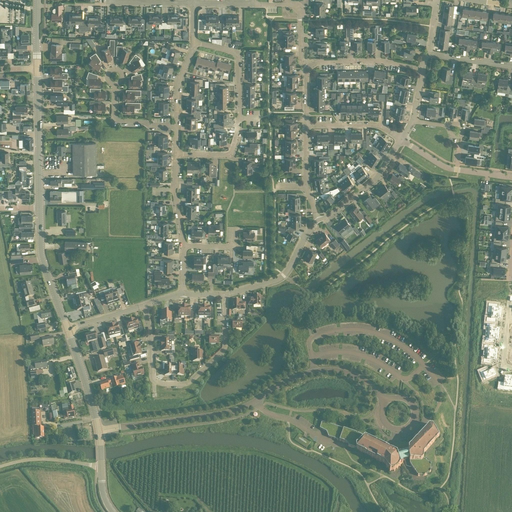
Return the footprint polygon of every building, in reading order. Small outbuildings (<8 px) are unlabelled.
[(327,8),(327,4),(327,3),(331,3),(330,0),(314,0),(314,3),(314,9),(325,9),(325,8),(327,8)] [(403,3),(403,9),(406,9),(406,14),(416,14),(416,6),(411,6),(411,3),(403,3)] [(54,13),(56,13),(56,14),(52,14),(52,21),(61,21),(61,9),(63,9),(63,5),(56,5),(56,9),(54,9),(53,10),(53,12),(54,13)] [(445,5),(444,12),(453,13),(454,6),(445,5)] [(325,14),(325,9),(314,9),(314,14),(320,14),(320,18),(326,18),(326,14),(325,14)] [(445,24),(444,27),(450,28),(451,25),(453,13),(444,12),(442,24),(445,24)] [(72,24),(75,24),(76,14),(69,14),(69,21),(66,21),(66,28),(72,28),(72,24)] [(82,21),(82,14),(76,14),(75,24),(79,24),(79,28),(81,28),(81,30),(81,33),(85,33),(86,31),(85,31),(85,24),(85,21),(82,21)] [(152,24),(156,24),(156,15),(150,15),(149,22),(146,22),(146,28),(152,28),(152,24)] [(159,28),(165,29),(165,23),(162,22),(162,15),(156,15),(156,24),(159,24),(159,28)] [(170,24),(174,24),(174,15),(168,15),(168,23),(165,23),(165,29),(170,29),(170,24)] [(174,24),(177,24),(177,27),(177,29),(180,29),(183,29),(183,26),(186,26),(186,18),(180,18),(180,15),(174,15),(174,24)] [(91,26),(94,26),(94,16),(88,16),(88,24),(85,24),(85,31),(86,31),(91,31),(91,26)] [(104,24),(101,24),(101,17),(94,16),(94,26),(97,27),(97,31),(103,31),(104,24)] [(209,26),(212,26),(212,16),(206,16),(206,23),(203,23),(203,30),(209,30),(209,26)] [(212,16),(212,26),(215,26),(215,30),(222,30),(222,24),(219,24),(219,16),(212,16)] [(229,26),(232,26),(232,16),(226,16),(226,22),(223,22),(223,30),(229,30),(229,26)] [(242,23),(239,23),(239,16),(232,16),(232,26),(236,26),(236,31),(242,31),(242,23)] [(111,17),(111,18),(107,18),(107,30),(113,30),(113,26),(117,26),(117,17),(111,17)] [(123,17),(117,17),(117,26),(120,26),(120,30),(126,30),(126,24),(123,24),(123,17)] [(131,26),(135,26),(135,17),(129,17),(129,24),(126,24),(126,30),(131,30),(131,26)] [(144,25),(144,19),(141,19),(141,17),(135,17),(135,26),(138,26),(138,30),(144,31),(144,25)] [(353,26),(353,25),(350,25),(350,27),(350,40),(354,40),(354,52),(361,52),(361,42),(361,38),(357,38),(357,36),(354,36),(354,27),(354,26),(353,26)] [(350,40),(350,27),(346,27),(346,37),(345,37),(344,38),(344,41),(340,41),(340,51),(345,51),(347,51),(348,51),(348,40),(350,40)] [(375,40),(378,40),(378,33),(378,27),(372,27),(372,32),(375,32),(375,39),(373,39),(373,41),(367,42),(367,52),(375,51),(375,40)] [(450,28),(444,27),(444,30),(440,29),(439,40),(448,41),(450,30),(450,28)] [(324,28),(316,28),(316,34),(314,34),(314,38),(324,38),(324,28)] [(283,35),(283,40),(294,40),(294,34),(289,34),(289,31),(282,31),(282,29),(280,29),(280,33),(281,34),(282,34),(282,35),(283,35)] [(183,33),(183,35),(183,39),(181,39),(181,38),(179,38),(178,37),(174,37),(173,40),(188,40),(188,37),(187,37),(188,32),(183,32),(183,33)] [(381,33),(378,33),(378,40),(381,40),(381,51),(389,51),(389,46),(392,46),(392,44),(392,41),(383,41),(383,38),(381,38),(381,33)] [(416,35),(407,33),(406,42),(416,44),(417,41),(415,41),(416,35)] [(18,45),(21,45),(29,45),(29,35),(21,35),(21,39),(18,39),(18,45)] [(463,50),(466,51),(468,39),(463,38),(463,37),(460,37),(460,38),(459,38),(458,45),(464,46),(463,50)] [(95,45),(91,39),(85,39),(91,48),(95,45)] [(469,51),(470,47),(475,48),(476,40),(468,39),(466,51),(469,51)] [(105,62),(109,61),(108,60),(111,59),(110,56),(110,55),(114,55),(115,40),(110,40),(109,46),(108,46),(108,49),(101,51),(104,61),(105,61),(105,62)] [(283,45),(282,45),(282,48),(291,48),(291,46),(294,46),(294,40),(283,40),(283,45)] [(447,49),(448,41),(439,40),(438,48),(447,49)] [(486,54),(489,54),(491,42),(482,41),(481,48),(487,49),(486,54)] [(10,52),(10,42),(5,42),(5,48),(1,48),(2,58),(8,58),(8,52),(10,52)] [(499,51),(500,44),(491,42),(489,54),(492,54),(493,50),(499,51)] [(169,53),(169,54),(178,56),(180,51),(173,49),(174,46),(167,44),(166,47),(167,48),(166,52),(169,53)] [(317,53),(326,53),(326,44),(315,44),(315,47),(317,47),(317,53)] [(19,59),(28,59),(28,54),(23,54),(23,50),(27,49),(27,45),(19,45),(16,46),(16,50),(19,50),(19,53),(19,59)] [(52,60),(52,63),(56,63),(56,60),(61,61),(62,53),(61,53),(61,45),(51,45),(51,52),(50,52),(50,60),(52,60)] [(124,63),(125,62),(126,62),(129,52),(123,49),(123,46),(116,46),(116,55),(120,55),(120,57),(119,59),(122,61),(121,62),(124,63)] [(412,59),(413,53),(415,54),(415,50),(405,48),(403,57),(412,59)] [(90,57),(91,59),(87,65),(96,72),(96,71),(97,72),(99,69),(98,68),(100,66),(98,64),(97,63),(100,60),(95,53),(90,57)] [(293,57),(293,55),(294,55),(294,53),(284,53),(284,58),(285,58),(285,63),(295,63),(295,57),(293,57)] [(135,54),(130,61),(133,64),(132,65),(129,67),(131,69),(130,70),(132,73),(133,72),(133,73),(142,66),(139,61),(140,58),(135,54)] [(178,56),(169,54),(168,59),(162,57),(161,60),(167,61),(169,62),(170,60),(177,61),(178,56)] [(204,59),(197,57),(195,66),(199,67),(198,71),(200,71),(204,59)] [(164,64),(163,70),(172,72),(173,67),(166,65),(167,61),(161,60),(157,59),(156,62),(164,64)] [(204,69),(208,70),(210,61),(204,59),(200,71),(203,72),(204,69)] [(217,63),(210,61),(208,70),(212,71),(211,74),(214,75),(215,70),(217,63)] [(219,74),(221,75),(224,63),(218,61),(217,63),(215,70),(220,71),(219,74)] [(231,65),(224,63),(221,75),(223,76),(224,72),(229,73),(231,65)] [(287,75),(287,80),(298,81),(298,77),(297,77),(297,75),(292,75),(292,69),(295,69),(295,63),(285,63),(284,63),(284,68),(283,68),(283,75),(287,75)] [(443,68),(441,78),(445,79),(445,83),(452,84),(453,77),(449,76),(450,70),(443,68)] [(68,80),(68,74),(62,74),(62,69),(51,69),(49,69),(49,73),(51,73),(50,76),(56,76),(55,79),(68,80)] [(163,75),(168,76),(170,77),(172,72),(163,70),(159,69),(158,74),(157,74),(156,77),(162,78),(163,75)] [(373,80),(378,81),(380,71),(375,70),(373,77),(370,77),(369,83),(372,84),(373,80)] [(383,85),(383,86),(387,87),(387,80),(384,79),(385,72),(380,71),(378,81),(378,84),(383,85)] [(463,71),(462,81),(470,82),(470,85),(472,86),(473,86),(474,77),(471,77),(472,73),(463,71)] [(95,79),(97,75),(88,72),(86,78),(89,79),(89,86),(100,86),(100,85),(101,85),(101,82),(100,82),(100,79),(97,79),(95,79)] [(140,81),(143,80),(141,73),(132,76),(133,80),(132,80),(129,80),(129,83),(127,83),(127,86),(129,86),(129,87),(140,87),(140,81)] [(326,73),(326,76),(317,76),(317,82),(327,82),(327,76),(327,73),(326,73)] [(474,77),(473,86),(476,86),(485,88),(485,84),(486,75),(478,73),(477,78),(474,77)] [(398,84),(398,85),(403,86),(404,83),(409,84),(410,78),(398,75),(397,82),(396,84),(398,84)] [(190,88),(199,88),(199,85),(202,85),(202,79),(196,79),(196,82),(190,82),(190,88)] [(505,93),(508,93),(510,85),(506,84),(507,80),(499,79),(497,92),(505,93)] [(297,86),(297,84),(298,84),(298,81),(287,80),(284,80),(284,89),(293,89),(293,86),(297,86)] [(51,85),(51,88),(56,88),(56,91),(68,92),(68,86),(62,85),(62,81),(51,81),(50,81),(49,85),(51,85)] [(169,86),(166,86),(161,86),(161,82),(155,82),(155,86),(159,86),(159,91),(169,91),(169,86)] [(225,83),(215,83),(215,87),(219,87),(219,91),(228,91),(228,87),(225,87),(225,83)] [(400,89),(399,94),(408,96),(409,90),(404,89),(405,86),(403,86),(398,85),(397,88),(400,89)] [(105,99),(105,98),(106,98),(106,95),(105,95),(105,92),(98,92),(98,88),(90,88),(90,92),(94,92),(94,99),(105,99)] [(199,93),(199,88),(190,88),(190,93),(194,93),(196,93),(196,96),(201,97),(202,97),(202,94),(199,93)] [(285,98),(286,98),(296,98),(296,92),(293,92),(293,89),(284,89),(284,93),(285,93),(285,98)] [(147,93),(147,90),(128,90),(128,93),(123,93),(123,96),(122,96),(122,99),(123,99),(123,100),(134,100),(134,96),(140,96),(140,93),(147,93)] [(155,96),(155,99),(161,99),(161,96),(168,96),(169,91),(159,91),(159,96),(155,96)] [(428,96),(430,96),(429,102),(438,103),(439,93),(428,92),(428,96)] [(51,93),(50,100),(57,100),(57,105),(67,105),(67,100),(62,100),(63,94),(51,93)] [(395,100),(394,103),(401,104),(402,101),(407,102),(408,96),(399,94),(398,100),(395,100)] [(196,96),(193,96),(193,100),(187,99),(187,105),(196,105),(199,105),(199,100),(201,100),(201,97),(196,96)] [(285,103),(285,107),(293,107),(293,104),(296,104),(296,98),(286,98),(286,103),(285,103)] [(155,99),(154,102),(159,102),(159,107),(168,108),(168,102),(161,102),(161,99),(155,99)] [(456,105),(459,106),(460,99),(457,99),(457,104),(454,104),(454,107),(450,106),(448,116),(455,117),(456,105)] [(469,107),(469,106),(468,106),(465,105),(466,100),(460,99),(459,106),(462,106),(461,117),(468,118),(469,107)] [(105,108),(105,105),(97,104),(98,101),(90,101),(89,104),(94,105),(94,111),(105,112),(105,111),(106,111),(106,108),(105,108)] [(121,112),(123,112),(123,113),(134,113),(134,108),(140,109),(140,103),(128,102),(128,106),(123,106),(123,109),(122,109),(121,112)] [(401,107),(401,104),(394,103),(393,102),(392,105),(396,106),(395,112),(404,114),(406,108),(401,107)] [(193,111),(193,114),(194,114),(200,114),(200,111),(196,111),(196,105),(187,105),(187,111),(193,111)] [(13,120),(21,120),(21,115),(19,115),(19,114),(28,114),(27,106),(16,106),(16,115),(13,115),(13,120)] [(161,113),(166,113),(168,113),(168,108),(159,107),(159,113),(154,113),(154,116),(161,116),(161,113)] [(435,118),(436,109),(427,108),(426,113),(424,113),(424,117),(435,118)] [(229,118),(229,113),(221,113),(221,110),(214,110),(214,113),(218,113),(218,118),(229,118)] [(187,117),(186,122),(197,122),(197,120),(199,120),(200,119),(200,114),(194,114),(194,117),(187,117)] [(81,126),(81,119),(76,119),(76,121),(71,121),(71,116),(67,116),(57,116),(57,123),(63,123),(63,129),(57,129),(57,136),(68,136),(68,130),(76,130),(76,126),(81,126)] [(215,127),(221,127),(221,124),(229,124),(229,118),(218,118),(218,124),(215,124),(215,127)] [(484,127),(484,130),(490,131),(490,127),(486,127),(487,120),(474,119),(474,125),(484,127)] [(286,129),(296,129),(297,129),(297,123),(294,123),(294,120),(285,120),(285,123),(286,123),(286,128),(286,129)] [(193,128),(193,130),(200,130),(200,127),(197,127),(197,122),(186,122),(186,127),(193,128)] [(220,132),(220,128),(215,128),(214,128),(214,132),(216,132),(216,138),(227,138),(227,132),(220,132)] [(296,134),(296,129),(286,129),(286,128),(286,134),(284,134),(284,137),(293,137),(293,134),(296,134)] [(257,139),(257,132),(260,132),(260,129),(254,129),(254,132),(247,132),(247,139),(257,139)] [(484,130),(481,129),(481,132),(470,131),(469,138),(478,139),(479,135),(482,135),(482,133),(490,134),(490,131),(484,130)] [(168,136),(160,136),(160,132),(154,132),(154,136),(158,136),(158,141),(167,141),(168,136)] [(200,138),(191,138),(190,146),(200,146),(200,141),(205,141),(205,133),(203,133),(200,133),(200,138)] [(375,139),(378,141),(386,146),(389,141),(381,136),(378,134),(375,139)] [(33,148),(33,138),(25,139),(25,135),(19,135),(19,140),(23,140),(23,148),(33,148)] [(286,141),(286,146),(297,146),(297,143),(296,143),(296,140),(293,140),(293,137),(284,137),(284,141),(286,141)] [(158,146),(149,145),(149,149),(154,149),(160,149),(160,146),(167,146),(167,141),(158,141),(158,146)] [(366,144),(372,148),(374,145),(379,148),(383,151),(386,146),(378,141),(376,143),(375,143),(374,144),(370,142),(369,142),(366,142),(366,144)] [(96,174),(96,143),(72,144),(69,144),(69,147),(65,147),(65,146),(58,146),(58,154),(65,154),(65,152),(73,152),(73,175),(96,174)] [(256,154),(257,153),(257,144),(252,144),(252,147),(245,147),(245,153),(254,153),(255,154),(256,154)] [(376,150),(372,148),(366,144),(366,147),(370,150),(368,153),(370,154),(368,157),(377,163),(380,158),(373,154),(376,150)] [(468,145),(467,151),(474,152),(474,155),(480,155),(480,153),(478,152),(479,146),(468,145)] [(283,155),(292,155),(292,152),(293,152),(296,152),(296,149),(297,149),(297,146),(286,146),(286,151),(283,151),(283,155)] [(158,155),(158,158),(167,158),(167,153),(160,152),(160,149),(154,149),(154,152),(156,152),(156,155),(158,155)] [(0,167),(4,167),(10,167),(10,163),(2,163),(2,162),(9,161),(9,153),(2,153),(2,158),(0,158),(0,167)] [(285,164),(285,163),(295,163),(295,158),(292,158),(292,155),(283,155),(283,158),(285,158),(285,164)] [(465,157),(465,162),(475,164),(476,158),(479,159),(483,159),(484,156),(480,155),(474,155),(473,158),(465,157)] [(367,163),(368,164),(374,167),(377,163),(368,157),(367,159),(366,159),(364,159),(363,160),(360,156),(357,159),(362,163),(365,165),(367,163)] [(324,166),(324,165),(324,160),(329,160),(329,157),(319,157),(319,160),(314,160),(314,166),(324,166)] [(355,161),(358,164),(360,165),(362,163),(357,159),(356,157),(354,159),(356,160),(355,161)] [(160,163),(167,163),(167,158),(158,158),(158,163),(153,163),(153,166),(160,166),(160,163)] [(248,161),(243,162),(243,167),(242,167),(242,174),(251,173),(251,168),(252,168),(252,167),(258,167),(258,162),(254,162),(254,158),(247,158),(248,161)] [(198,178),(201,178),(201,166),(198,166),(198,162),(192,162),(192,173),(198,173),(198,178)] [(216,170),(213,170),(213,162),(206,162),(205,173),(210,173),(210,176),(216,177),(216,170)] [(285,169),(284,169),(284,172),(293,172),(293,169),(296,169),(296,163),(295,163),(285,163),(285,164),(285,169)] [(358,164),(355,166),(357,169),(363,177),(367,174),(361,166),(360,165),(358,164)] [(408,169),(401,164),(396,170),(407,177),(409,173),(420,180),(423,174),(410,166),(408,169)] [(319,172),(319,175),(326,175),(326,171),(326,165),(324,165),(324,166),(314,166),(314,172),(319,172)] [(15,182),(15,184),(19,184),(22,184),(32,184),(32,177),(26,177),(26,171),(26,166),(19,166),(19,171),(19,180),(18,180),(15,182)] [(160,166),(153,166),(153,169),(159,169),(159,178),(167,178),(167,173),(168,173),(168,169),(159,168),(160,166)] [(357,169),(355,166),(350,170),(352,172),(352,173),(358,181),(363,177),(357,169)] [(326,177),(326,175),(319,175),(319,178),(314,179),(315,185),(325,184),(324,178),(326,177)] [(397,186),(400,180),(402,181),(404,179),(399,175),(397,178),(392,175),(389,181),(397,186)] [(348,176),(343,180),(349,188),(354,184),(348,176)] [(339,183),(345,191),(349,188),(343,180),(339,183)] [(16,184),(16,193),(12,193),(12,191),(8,191),(9,200),(16,200),(16,194),(19,194),(19,184),(16,184)] [(26,193),(26,190),(22,191),(22,187),(22,184),(19,184),(19,194),(22,194),(22,200),(30,200),(30,193),(26,193)] [(322,194),(325,193),(329,191),(328,189),(326,189),(325,184),(315,185),(316,191),(321,190),(322,194)] [(186,188),(186,193),(196,193),(196,188),(199,188),(199,185),(192,185),(192,188),(186,188)] [(397,196),(393,190),(390,192),(385,185),(380,189),(380,188),(377,191),(382,198),(385,200),(388,198),(388,197),(391,195),(394,198),(397,196)] [(498,192),(499,192),(511,193),(511,187),(506,186),(506,185),(502,185),(502,186),(499,186),(498,192)] [(50,202),(61,202),(66,202),(66,200),(76,200),(76,202),(83,201),(83,190),(76,190),(76,191),(50,191),(50,202)] [(331,190),(329,191),(325,193),(327,197),(323,200),(325,203),(327,206),(330,203),(335,199),(333,196),(335,194),(331,190)] [(495,201),(498,201),(504,202),(504,198),(511,199),(511,194),(511,193),(499,192),(499,198),(495,197),(495,201)] [(192,199),(192,202),(198,202),(198,199),(196,199),(196,193),(186,193),(186,199),(192,199)] [(295,203),(300,203),(300,197),(294,197),(294,194),(287,194),(287,200),(290,200),(290,203),(295,203)] [(375,198),(372,200),(370,197),(363,202),(370,210),(372,208),(374,209),(380,204),(375,198)] [(504,202),(498,201),(497,211),(509,212),(510,212),(510,207),(510,206),(503,205),(504,202)] [(165,205),(157,205),(157,202),(151,202),(151,209),(156,209),(156,213),(166,213),(166,209),(165,209),(165,205)] [(186,205),(186,210),(196,211),(196,205),(198,205),(198,202),(192,202),(192,205),(186,205)] [(300,209),(300,203),(295,203),(290,203),(290,209),(288,209),(288,212),(294,212),(294,209),(300,209)] [(367,214),(364,216),(357,207),(350,212),(357,221),(363,216),(368,224),(372,221),(367,214)] [(196,211),(186,210),(186,216),(191,216),(191,219),(198,219),(198,216),(196,216),(196,211)] [(58,217),(58,224),(66,224),(66,211),(57,212),(58,217)] [(509,216),(510,212),(509,212),(497,211),(496,220),(502,220),(502,217),(509,218),(509,216)] [(294,212),(288,212),(285,212),(285,214),(288,214),(288,218),(291,218),(291,221),(301,221),(301,215),(295,215),(295,212),(294,212)] [(341,233),(350,226),(345,219),(336,227),(341,233)] [(288,229),(294,230),(295,231),(295,227),(301,227),(301,221),(291,221),(291,227),(288,227),(288,229)] [(214,225),(214,235),(219,235),(219,229),(222,229),(222,222),(219,222),(219,225),(214,225)] [(496,222),(495,231),(507,233),(508,226),(501,225),(502,222),(496,222)] [(208,226),(205,226),(205,233),(208,233),(208,235),(214,235),(214,225),(208,225),(208,226)] [(191,238),(196,238),(196,228),(191,228),(191,226),(188,226),(188,232),(191,233),(191,238)] [(202,233),(205,233),(205,226),(202,226),(202,228),(196,228),(196,238),(202,238),(202,233)] [(155,238),(159,238),(159,235),(168,235),(168,229),(159,229),(157,229),(157,230),(157,232),(154,232),(154,234),(150,234),(150,237),(155,237),(155,238)] [(246,232),(243,232),(243,239),(254,240),(254,234),(257,234),(257,229),(247,229),(246,232)] [(294,230),(288,229),(287,229),(286,230),(288,232),(285,237),(294,242),(297,236),(292,234),(294,230)] [(507,233),(495,231),(494,241),(500,241),(500,238),(507,239),(507,238),(508,233),(507,233)] [(321,248),(330,240),(325,233),(315,241),(321,248)] [(339,241),(345,249),(349,246),(343,238),(339,241)] [(335,239),(332,242),(336,247),(337,249),(340,246),(339,245),(335,239)] [(65,241),(64,250),(87,251),(87,242),(65,241)] [(505,253),(506,253),(506,248),(506,247),(499,246),(500,243),(493,243),(493,246),(494,246),(494,252),(505,253)] [(17,250),(10,251),(11,257),(21,256),(21,249),(30,249),(29,244),(20,245),(20,246),(17,246),(17,250)] [(246,248),(247,248),(247,249),(243,249),(243,256),(252,257),(252,252),(256,252),(256,245),(246,245),(246,248)] [(310,249),(305,259),(312,263),(317,253),(310,249)] [(70,258),(69,254),(65,255),(65,252),(58,253),(60,264),(67,262),(66,259),(70,258)] [(505,258),(506,253),(505,253),(494,252),(492,252),(492,262),(498,262),(498,259),(504,260),(505,258)] [(239,265),(239,273),(244,273),(244,270),(248,270),(248,267),(253,267),(253,262),(247,261),(247,265),(239,265)] [(496,274),(500,275),(500,274),(503,275),(504,268),(497,267),(498,264),(490,263),(490,267),(491,267),(490,273),(492,274),(496,274)] [(32,273),(31,265),(24,266),(24,265),(19,265),(20,274),(32,273)] [(69,277),(66,278),(66,280),(68,288),(71,287),(72,290),(77,288),(76,286),(74,279),(80,277),(79,273),(68,276),(69,277)] [(192,274),(192,280),(199,280),(199,282),(203,282),(203,274),(192,274)] [(169,279),(161,279),(161,275),(155,275),(155,282),(158,282),(158,287),(169,287),(169,279)] [(25,299),(28,298),(34,296),(32,290),(31,290),(29,283),(21,286),(25,299)] [(116,292),(110,294),(114,304),(119,302),(118,297),(123,295),(122,295),(121,289),(116,291),(116,292)] [(114,304),(110,294),(109,290),(104,292),(105,295),(99,296),(101,302),(106,300),(108,306),(114,304)] [(74,299),(75,305),(84,303),(84,300),(87,299),(86,293),(79,294),(80,298),(74,299)] [(248,299),(248,306),(253,306),(261,307),(261,296),(253,296),(253,299),(248,299)] [(240,303),(240,301),(233,301),(233,311),(240,311),(240,310),(246,310),(246,303),(240,303)] [(89,305),(85,306),(84,303),(75,305),(77,311),(83,310),(84,313),(90,312),(89,305)] [(175,319),(181,319),(181,317),(184,317),(184,307),(179,307),(179,310),(175,310),(175,319)] [(190,307),(184,307),(184,317),(190,317),(190,319),(193,319),(193,312),(190,312),(190,307)] [(199,312),(195,312),(195,319),(199,319),(199,317),(204,317),(204,307),(199,307),(199,312)] [(210,307),(204,307),(204,317),(210,317),(210,320),(213,320),(213,310),(210,310),(210,307)] [(487,315),(499,315),(499,310),(489,309),(489,307),(484,307),(484,309),(487,310),(487,315)] [(168,313),(168,312),(168,311),(161,311),(161,317),(160,317),(160,325),(164,325),(164,322),(171,322),(171,317),(171,313),(168,313)] [(41,314),(41,313),(36,314),(39,324),(36,325),(37,331),(46,329),(45,323),(44,323),(43,320),(51,318),(50,312),(41,314)] [(238,321),(233,321),(233,329),(242,329),(242,324),(245,324),(245,318),(238,318),(238,321)] [(137,319),(131,321),(134,330),(139,329),(140,332),(143,331),(141,324),(138,324),(137,319)] [(349,320),(313,326),(320,367),(357,360),(349,320)] [(128,332),(134,330),(131,321),(126,322),(127,328),(124,328),(126,335),(129,334),(128,332)] [(122,329),(119,330),(118,324),(112,326),(115,335),(120,334),(121,337),(124,336),(122,329)] [(108,333),(105,333),(107,341),(110,340),(110,339),(109,337),(115,335),(112,326),(106,327),(107,331),(108,333)] [(488,334),(500,335),(500,330),(491,329),(491,327),(485,327),(485,329),(488,329),(488,334)] [(213,337),(213,332),(206,332),(206,339),(209,339),(209,344),(219,344),(219,337),(213,337)] [(97,341),(95,333),(86,336),(88,343),(97,341)] [(500,335),(488,334),(487,341),(484,341),(484,343),(490,343),(491,340),(499,341),(500,335)] [(53,337),(42,340),(43,347),(54,345),(53,337)] [(161,340),(161,346),(171,346),(171,342),(174,342),(174,337),(167,337),(167,340),(165,340),(161,340)] [(104,340),(98,341),(100,347),(96,348),(97,350),(106,348),(104,340)] [(129,348),(131,352),(140,349),(139,344),(133,345),(133,342),(126,344),(126,347),(127,348),(129,348)] [(167,352),(167,354),(174,354),(174,351),(171,351),(171,346),(161,346),(160,352),(165,352),(167,352)] [(191,355),(193,355),(193,362),(199,362),(199,360),(202,360),(202,351),(195,352),(195,347),(191,348),(191,355)] [(485,356),(498,356),(498,350),(490,350),(490,348),(483,348),(483,350),(486,350),(485,356)] [(137,359),(136,356),(142,355),(140,349),(131,352),(132,357),(129,357),(130,360),(137,359)] [(114,356),(112,350),(103,353),(105,358),(114,356)] [(95,359),(97,368),(98,372),(107,370),(103,357),(95,359)] [(46,361),(29,364),(30,371),(47,369),(46,361)] [(174,374),(174,366),(171,366),(167,366),(167,363),(163,363),(163,370),(165,370),(165,376),(171,376),(171,374),(174,374)] [(177,366),(174,366),(174,374),(177,374),(177,376),(184,376),(184,370),(186,370),(186,363),(181,363),(181,366),(177,366)] [(133,370),(133,371),(134,374),(131,374),(133,380),(134,380),(139,379),(139,377),(144,375),(142,368),(140,369),(139,364),(132,365),(133,370)] [(66,371),(70,381),(76,378),(73,369),(66,371)] [(484,381),(496,376),(494,370),(487,373),(485,370),(480,373),(484,381)] [(510,390),(511,378),(504,376),(502,385),(500,385),(499,391),(502,391),(502,389),(510,390)] [(119,386),(125,384),(123,378),(117,379),(117,378),(104,382),(104,384),(100,385),(102,391),(109,389),(110,390),(120,387),(119,386)] [(69,395),(75,392),(73,383),(72,383),(71,381),(67,382),(68,385),(66,386),(69,395)] [(73,407),(69,407),(70,408),(62,409),(64,420),(68,419),(75,418),(74,410),(73,407)] [(33,413),(33,426),(33,427),(40,426),(41,426),(40,412),(33,413)] [(431,465),(423,459),(424,454),(439,437),(433,426),(429,425),(423,432),(411,446),(402,444),(400,444),(397,446),(397,445),(393,447),(392,452),(360,435),(323,422),(321,423),(320,429),(326,432),(326,433),(327,432),(329,433),(328,436),(328,437),(344,443),(347,444),(348,447),(356,450),(384,465),(390,473),(395,472),(400,466),(400,465),(402,464),(403,463),(403,462),(409,460),(410,462),(410,464),(418,477),(425,477),(431,472),(431,465)] [(40,428),(40,426),(33,427),(33,426),(32,426),(33,428),(33,432),(33,435),(35,435),(35,439),(44,438),(43,428),(40,428)] [(294,440),(306,449),(311,442),(305,438),(304,440),(302,438),(304,436),(298,434),(294,440)]
